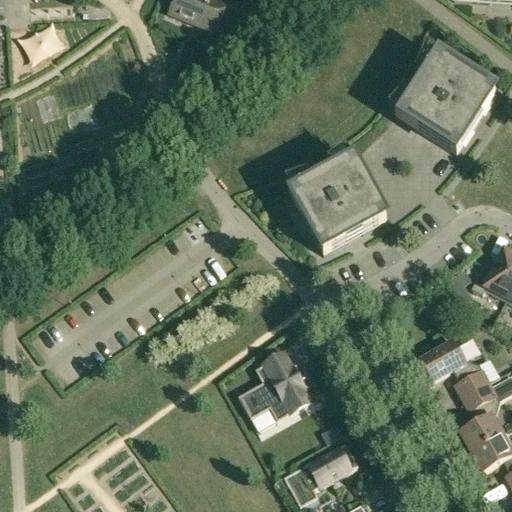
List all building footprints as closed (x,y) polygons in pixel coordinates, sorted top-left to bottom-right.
[(209,0),(176,0),(169,18),(215,37),(227,7),(209,0)] [(511,0),(454,0),(454,4),(472,6),(511,8),(511,0)] [(457,159),(496,98),(436,60),(422,82),(420,81),(409,98),(411,99),(397,121),(457,159)] [(289,197),(297,210),(324,260),(387,225),(353,163),(330,175),(329,174),(311,183),(312,185),(289,197)] [(484,270),(471,294),(483,300),(485,296),(505,306),(511,293),(511,260),(505,257),(495,276),(484,270)] [(460,389),(466,401),(490,388),(479,370),(468,366),(465,368),(452,344),(440,351),(442,355),(422,365),(421,363),(415,367),(429,392),(435,389),(434,386),(453,376),(460,388),(460,389)] [(264,388),(239,402),(251,424),(271,414),(278,427),(313,407),(305,394),(313,390),(300,368),(293,372),(286,359),(256,375),(264,388)] [(511,381),(511,380),(492,392),(490,388),(466,401),(474,414),(481,426),(462,437),(461,435),(455,438),(467,460),(506,438),(496,420),(497,419),(500,407),(511,400),(511,381)] [(341,441),(336,432),(323,439),(328,448),(341,441)] [(510,480),(511,483),(511,448),(506,438),(467,460),(479,483),(486,479),(485,477),(504,467),(511,479),(510,480)] [(346,450),(284,484),(300,511),(302,511),(318,503),(314,496),(358,472),(346,450)]
